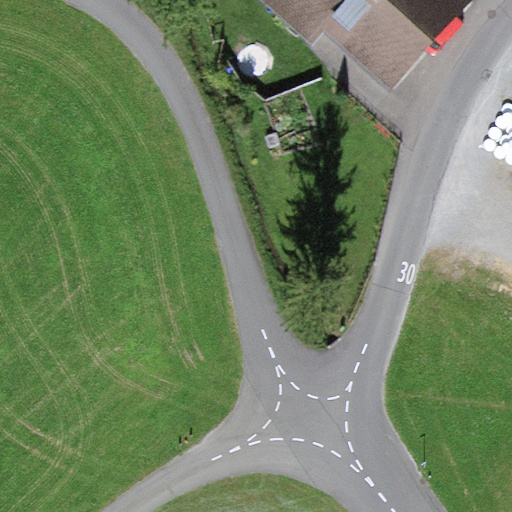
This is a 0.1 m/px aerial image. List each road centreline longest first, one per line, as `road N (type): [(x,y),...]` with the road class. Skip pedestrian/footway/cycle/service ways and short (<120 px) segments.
road 1 (unclassified): [(316,423),(280,374),(198,128),(160,53),(104,0)]
road 2 (residential): [(316,423),(348,385),(427,202),(454,109),(511,9)]
road 3 (unclassified): [(316,423),(216,455),(131,511)]
